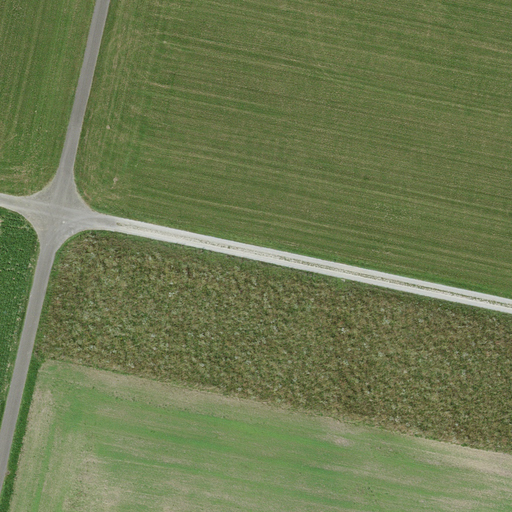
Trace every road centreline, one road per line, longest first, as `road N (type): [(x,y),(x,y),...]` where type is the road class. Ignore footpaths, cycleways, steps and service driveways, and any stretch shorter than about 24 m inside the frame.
road 1 (track): [(511,312),(0,216)]
road 2 (track): [(99,0),(0,447)]
